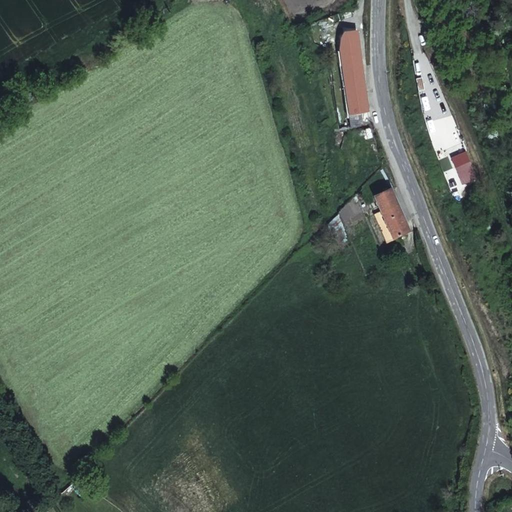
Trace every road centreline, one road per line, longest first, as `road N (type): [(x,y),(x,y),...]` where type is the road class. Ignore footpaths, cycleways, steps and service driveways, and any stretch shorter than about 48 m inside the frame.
road 1 (tertiary): [(379,0),(391,136),(479,359),(490,417),(485,444)]
road 2 (track): [(511,219),(423,0)]
